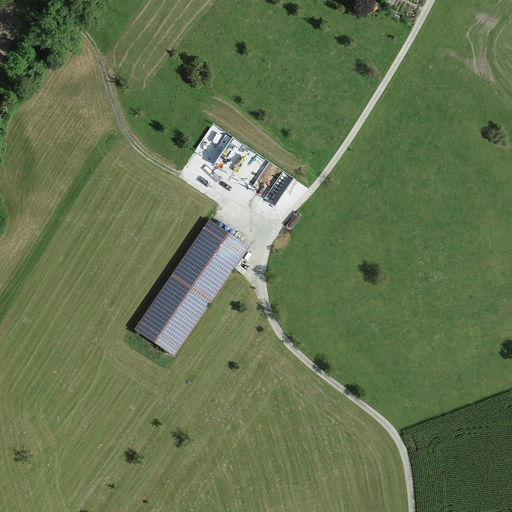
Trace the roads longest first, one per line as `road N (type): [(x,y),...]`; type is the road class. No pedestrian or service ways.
road 1 (track): [(412,511),(397,439),(280,334),(262,274),(279,225),(340,153),(431,0)]
road 2 (track): [(265,250),(82,511)]
road 3 (track): [(279,225),(139,151),(87,32)]
